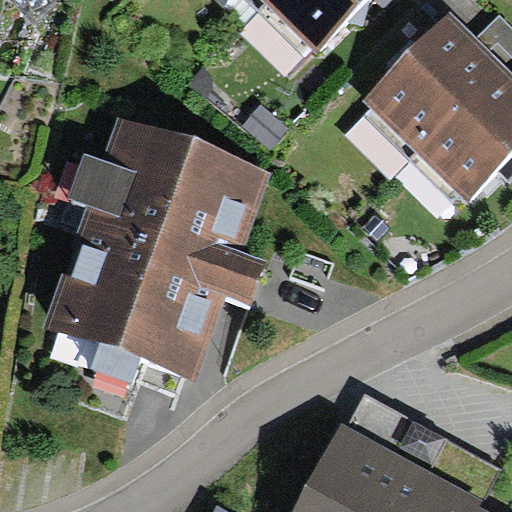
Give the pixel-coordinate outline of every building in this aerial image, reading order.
[(260,0),(319,56),(372,0),(260,0)] [(267,14),(246,36),(291,78),(312,56),(267,14)] [(511,92),(466,49),(445,29),(362,114),(458,207),(511,151),(511,92)] [(86,209),(45,330),(194,381),(222,300),(253,311),(271,259),(240,248),(267,172),(122,122),(107,164),(85,157),(69,203),(86,209)] [(298,511),(490,511),(481,507),(503,472),(363,391),(298,511)]
